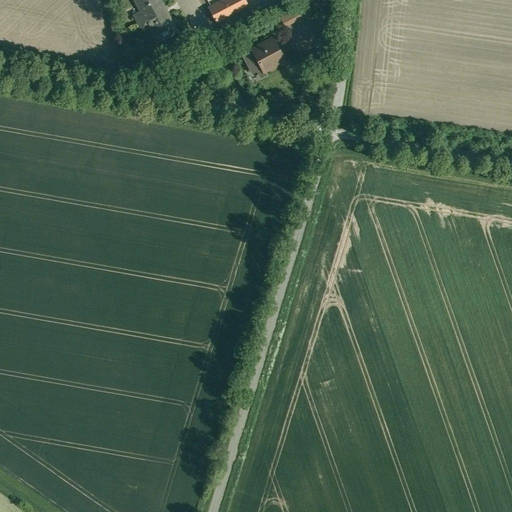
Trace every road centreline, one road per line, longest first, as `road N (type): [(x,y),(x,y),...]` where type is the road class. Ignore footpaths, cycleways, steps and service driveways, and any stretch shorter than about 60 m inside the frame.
road 1 (unclassified): [(329,133),(215,511)]
road 2 (unclassified): [(0,73),(329,133)]
road 3 (unclassified): [(511,163),(329,133)]
road 4 (unclassified): [(329,133),(350,0)]
